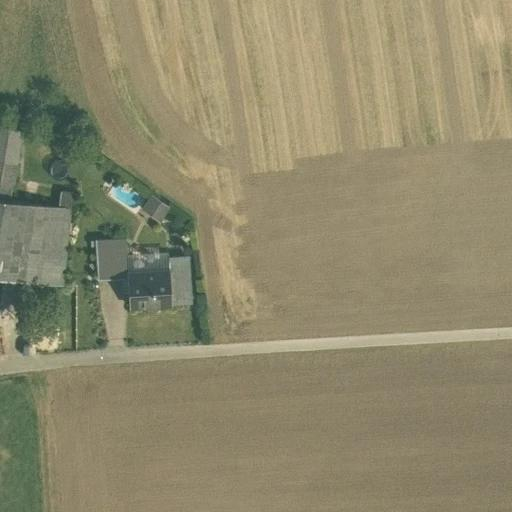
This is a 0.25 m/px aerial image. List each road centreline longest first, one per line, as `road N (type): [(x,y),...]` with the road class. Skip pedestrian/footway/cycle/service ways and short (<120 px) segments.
road 1 (unclassified): [(179,353),(511,334)]
road 2 (residential): [(0,368),(179,353)]
